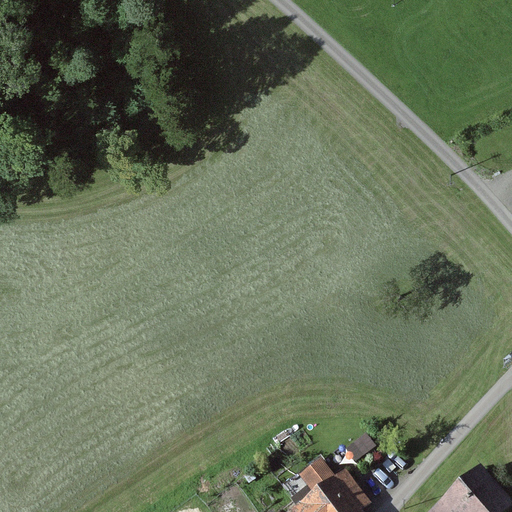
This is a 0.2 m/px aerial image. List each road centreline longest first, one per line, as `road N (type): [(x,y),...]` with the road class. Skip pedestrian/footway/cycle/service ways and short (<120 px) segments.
road 1 (track): [(511,224),(277,0)]
road 2 (unclassified): [(511,382),(388,511)]
